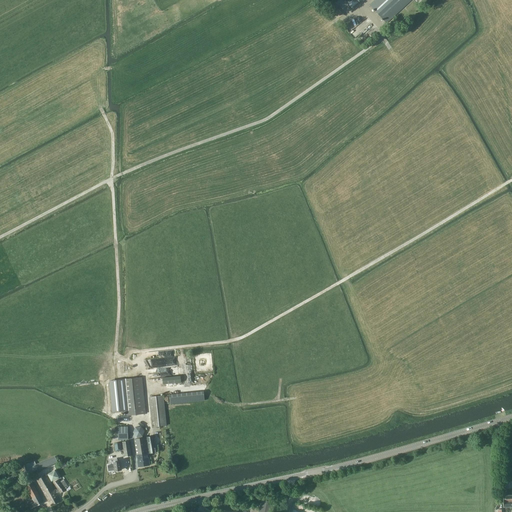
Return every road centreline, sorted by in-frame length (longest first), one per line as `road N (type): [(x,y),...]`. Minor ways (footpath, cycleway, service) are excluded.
road 1 (track): [(511,180),(243,336),(115,356),(111,131),(99,105)]
road 2 (track): [(0,236),(179,150),(266,125),(382,37),(360,7),(368,0)]
road 3 (tertiary): [(137,511),(511,417)]
road 4 (track): [(0,358),(115,356),(117,416),(130,419),(136,478)]
road 5 (track): [(474,0),(498,60),(511,139)]
